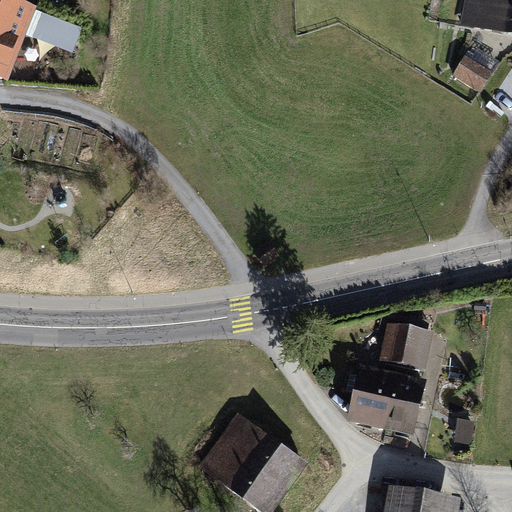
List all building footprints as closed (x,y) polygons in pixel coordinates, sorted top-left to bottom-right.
[(0,0),(0,77),(7,81),(33,13),(0,0)] [(511,0),(464,0),(459,28),(511,37),(511,0)] [(78,53),(84,29),(47,21),(42,45),(78,53)] [(491,73),(467,59),(457,76),(480,91),(491,73)] [(255,254),(265,268),(278,259),(269,245),(255,254)] [(379,364),(425,373),(432,335),(387,326),(379,364)] [(413,439),(424,391),(358,376),(347,424),(413,439)] [(234,407),(193,461),(259,511),(266,511),(305,462),(271,436),(234,407)] [(453,511),(456,498),(390,485),(384,511),(453,511)]
